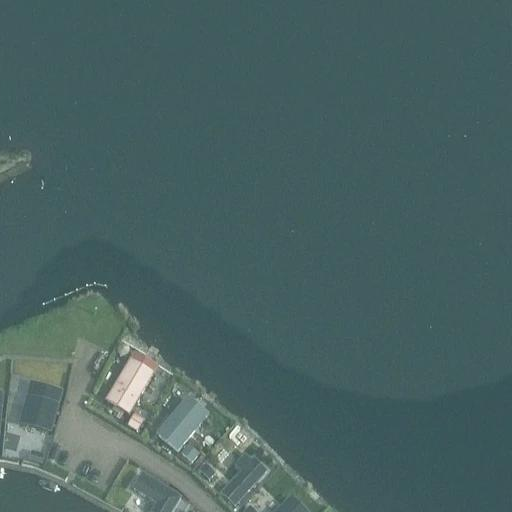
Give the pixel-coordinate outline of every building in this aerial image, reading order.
[(132,416),(156,372),(131,358),(107,402),(132,416)] [(53,433),(66,390),(32,380),(19,423),(53,433)] [(157,435),(179,454),(212,415),(190,396),(157,435)] [(134,416),(127,428),(136,433),(143,422),(134,416)] [(187,449),(181,456),(191,464),(197,457),(187,449)] [(32,453),(30,462),(41,465),(44,456),(32,453)] [(242,473),(222,494),(236,508),(269,474),(248,453),(236,467),(242,473)] [(205,466),(199,473),(207,481),(213,475),(205,466)] [(309,511),(292,495),(276,511),(309,511)]
